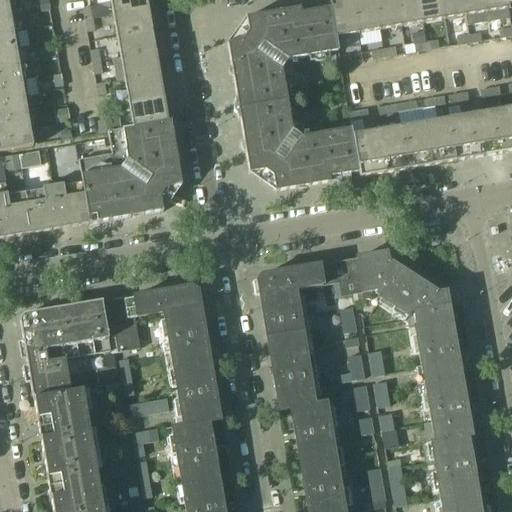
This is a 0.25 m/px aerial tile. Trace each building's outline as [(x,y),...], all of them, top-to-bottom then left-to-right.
[(108,0),(111,17),(147,11),(144,0),(108,0)] [(357,35),(351,0),(328,4),(329,9),(334,39),(357,35)] [(378,32),(373,0),(352,0),(351,0),(357,35),(378,32)] [(400,28),(395,0),(373,0),(378,32),(400,28)] [(421,25),(417,0),(395,0),(400,28),(421,25)] [(443,21),(439,0),(417,0),(421,25),(443,21)] [(464,18),(461,0),(439,0),(443,21),(464,18)] [(485,14),(482,0),(461,0),(464,18),(485,14)] [(506,11),(504,0),(482,0),(485,14),(506,11)] [(7,2),(0,3),(0,19),(9,18),(7,2)] [(91,21),(89,9),(81,11),(83,22),(91,21)] [(286,102),(280,70),(271,64),(277,56),(286,62),(336,54),(334,39),(329,9),(300,15),(299,10),(244,19),(247,34),(242,42),(226,45),(230,69),(229,69),(230,77),(231,77),(235,100),(234,100),(236,111),(286,102)] [(150,32),(147,11),(111,17),(115,38),(150,32)] [(9,18),(0,19),(0,36),(12,34),(9,18)] [(93,33),(91,21),(83,22),(86,34),(93,33)] [(511,38),(510,30),(498,32),(499,40),(511,38)] [(154,54),(150,32),(115,38),(119,60),(154,54)] [(12,34),(0,36),(0,52),(15,50),(12,34)] [(480,43),(479,39),(479,35),(467,37),(468,45),(480,43)] [(468,45),(467,37),(455,39),(457,47),(468,45)] [(436,42),(424,44),(426,52),(438,50),(437,46),(436,42)] [(426,52),(424,44),(413,46),(414,54),(426,52)] [(395,57),(394,53),(394,49),(382,51),(383,59),(395,57)] [(15,50),(0,52),(0,69),(18,66),(15,50)] [(383,59),(382,51),(370,53),(371,57),(371,61),(383,59)] [(99,64),(97,52),(89,53),(91,65),(99,64)] [(158,75),(154,54),(119,60),(123,81),(158,75)] [(350,65),(350,60),(349,57),(337,59),(338,67),(350,65)] [(101,75),(99,64),(91,65),(93,77),(101,75)] [(18,66),(0,69),(0,85),(21,82),(18,66)] [(161,94),(160,87),(158,75),(123,81),(126,100),(127,106),(162,100),(161,94)] [(62,87),(60,76),(49,78),(51,89),(62,87)] [(21,82),(0,85),(0,102),(23,98),(21,82)] [(105,96),(103,85),(95,86),(97,98),(105,96)] [(497,89),(488,91),(489,99),(499,97),(498,93),(497,89)] [(489,99),(488,91),(479,93),(480,100),(489,99)] [(467,103),(466,95),(456,96),(458,104),(467,103)] [(66,107),(64,96),(53,98),(55,109),(66,107)] [(458,104),(456,96),(447,98),(447,102),(448,106),(458,104)] [(23,98),(0,102),(0,118),(26,114),(23,98)] [(443,99),(433,100),(434,108),(444,107),(443,103),(443,99)] [(166,123),(162,100),(127,106),(131,129),(166,123)] [(434,108),(433,100),(424,102),(425,110),(434,108)] [(357,175),(351,138),(350,130),(299,139),(293,148),(284,143),(291,133),(286,102),(236,111),(237,120),(238,120),(239,121),(242,144),(241,144),(242,152),(244,151),(248,175),(264,172),(271,178),(274,194),(328,184),(328,180),(357,175)] [(414,104),(405,105),(406,113),(416,112),(415,108),(414,104)] [(406,113),(405,105),(395,107),(396,111),(397,115),(406,113)] [(395,107),(386,108),(387,112),(387,116),(397,115),(396,111),(395,107)] [(386,108),(376,110),(378,118),(387,116),(387,112),(386,108)] [(511,153),(511,146),(506,111),(476,116),(484,158),(511,153)] [(366,112),(356,114),(358,121),(367,120),(367,116),(366,112)] [(26,114),(0,118),(0,135),(29,131),(26,114)] [(358,121),(356,114),(347,115),(348,123),(358,121)] [(484,158),(476,116),(446,121),(454,163),(484,158)] [(454,163),(446,121),(423,125),(430,168),(454,163)] [(106,133),(104,122),(97,123),(98,135),(106,133)] [(180,187),(177,164),(170,123),(166,123),(131,129),(106,133),(110,156),(77,162),(81,183),(87,226),(162,213),(159,198),(165,190),(180,187)] [(430,168),(423,125),(399,129),(406,172),(430,168)] [(406,172),(399,129),(375,133),(382,176),(406,172)] [(29,131),(0,135),(0,153),(32,148),(29,131)] [(382,176),(375,133),(351,138),(357,175),(358,180),(382,176)] [(17,156),(4,158),(7,174),(20,171),(17,156)] [(0,240),(31,235),(24,192),(6,195),(0,160),(0,240)] [(87,226),(81,183),(52,188),(59,231),(87,226)] [(59,231),(52,188),(24,192),(31,235),(59,231)] [(437,296),(424,288),(386,263),(385,256),(354,261),(360,295),(375,293),(378,289),(383,293),(378,301),(404,318),(410,310),(414,314),(412,317),(414,331),(450,326),(444,294),(437,296)] [(360,295),(354,261),(318,267),(322,288),(331,286),(333,299),(360,295)] [(318,267),(260,277),(256,283),(259,299),(295,292),(301,291),(322,288),(318,267)] [(199,309),(196,294),(190,289),(130,299),(134,320),(141,319),(141,318),(156,315),(162,314),(162,316),(199,309)] [(305,315),(301,291),(295,292),(305,349),(314,405),(320,404),(316,380),(319,379),(317,372),(315,372),(306,323),(309,323),(308,315),(305,315)] [(295,292),(259,299),(268,355),(305,349),(295,292)] [(132,321),(134,320),(130,299),(101,304),(109,354),(109,356),(137,351),(132,321)] [(101,304),(72,309),(80,358),(109,354),(101,304)] [(72,309),(39,314),(48,364),(64,362),(64,361),(80,358),(72,309)] [(199,309),(162,316),(172,371),(208,364),(199,309)] [(342,336),(354,334),(350,310),(338,312),(342,336)] [(48,364),(39,314),(23,317),(19,323),(32,401),(70,394),(64,362),(48,364)] [(414,331),(412,331),(422,388),(459,381),(450,326),(414,331)] [(344,350),(357,348),(355,340),(343,342),(344,350)] [(305,349),(268,355),(278,413),(289,411),(314,406),(314,405),(305,349)] [(371,380),(383,378),(379,354),(367,356),(371,380)] [(106,369),(114,368),(112,356),(104,357),(106,369)] [(362,381),(358,357),(346,359),(349,375),(337,377),(338,385),(362,381)] [(126,362),(118,363),(121,380),(129,378),(126,362)] [(172,371),(181,427),(181,428),(206,424),(207,425),(218,423),(208,364),(172,371)] [(129,378),(121,380),(124,399),(133,398),(129,378)] [(459,381),(422,388),(432,445),(465,439),(469,438),(459,381)] [(110,394),(113,408),(121,407),(117,385),(105,388),(106,395),(110,394)] [(372,387),(376,411),(388,409),(384,385),(372,387)] [(364,389),(340,393),(341,400),(353,399),(355,414),(367,412),(364,389)] [(92,452),(89,434),(81,392),(70,394),(32,401),(42,461),(92,452)] [(166,401),(126,408),(128,420),(168,413),(166,401)] [(314,406),(289,411),(299,467),(336,461),(326,403),(320,404),(314,405),(314,406)] [(121,407),(113,408),(117,429),(125,428),(121,407)] [(377,419),(380,435),(392,433),(390,416),(377,419)] [(360,438),(372,436),(369,420),(357,422),(360,438)] [(181,427),(175,428),(170,429),(180,488),(217,482),(207,425),(206,424),(181,428),(181,427)] [(131,436),(135,460),(143,459),(141,447),(157,444),(155,432),(131,436)] [(125,434),(117,435),(120,447),(128,446),(125,434)] [(465,439),(432,445),(428,445),(438,502),(475,496),(465,439)] [(128,446),(120,447),(122,459),(130,458),(128,446)] [(95,511),(102,511),(99,491),(92,452),(42,461),(51,511),(95,511)] [(344,511),(336,461),(299,467),(306,511),(344,511)] [(144,464),(136,465),(141,494),(149,493),(144,464)] [(123,467),(126,486),(134,485),(131,466),(123,467)] [(386,470),(392,502),(404,499),(398,468),(386,470)] [(371,505),(383,503),(378,471),(366,473),(371,505)] [(221,511),(217,482),(180,488),(184,511),(221,511)] [(149,493),(141,494),(142,501),(150,500),(149,493)] [(477,511),(475,496),(438,502),(439,511),(477,511)] [(129,499),(130,506),(138,505),(137,498),(129,499)]
